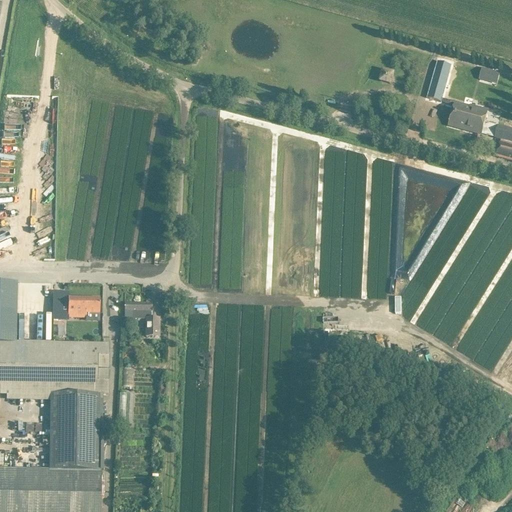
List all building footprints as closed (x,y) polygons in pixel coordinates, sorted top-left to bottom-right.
[(429,99),(442,103),(450,70),(437,67),(429,99)] [(379,82),(391,86),(395,74),(383,70),(379,82)] [(491,71),(488,82),(496,84),(499,74),(491,71)] [(29,100),(30,89),(15,89),(15,96),(8,96),(8,99),(29,100)] [(449,126),(465,130),(481,135),(488,110),(470,105),(469,111),(454,107),(449,126)] [(497,126),(494,138),(511,143),(511,129),(505,128),(498,126),(497,126)] [(496,158),(511,162),(511,145),(500,143),(496,158)] [(0,343),(16,344),(17,283),(0,282),(0,343)] [(68,318),(86,318),(86,314),(99,314),(100,300),(68,299),(68,318)] [(145,337),(159,337),(159,319),(151,319),(151,302),(146,302),(146,304),(125,304),(125,320),(145,320),(145,337)] [(325,327),(324,333),(340,335),(341,328),(325,327)] [(0,396),(7,397),(7,401),(50,402),(50,395),(102,396),(102,402),(108,402),(108,396),(109,345),(16,344),(0,343),(0,396)] [(122,360),(129,360),(136,354),(130,347),(123,354),(122,360)] [(121,369),(120,387),(132,387),(132,370),(121,369)] [(119,424),(132,424),(133,394),(120,394),(119,424)] [(50,402),(49,471),(101,472),(102,402),(102,396),(50,395),(50,402)] [(0,470),(0,511),(100,511),(101,472),(49,471),(0,470)]
